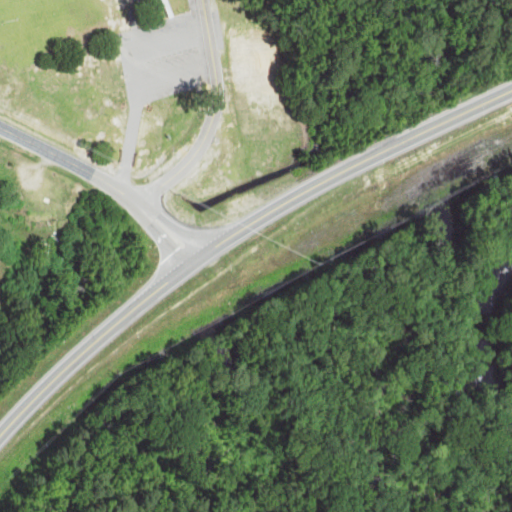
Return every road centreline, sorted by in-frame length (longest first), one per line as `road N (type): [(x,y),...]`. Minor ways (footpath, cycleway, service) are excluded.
road 1 (secondary): [(0,436),(98,341),(235,235),(511,92)]
road 2 (residential): [(0,128),(131,199),(197,261)]
road 3 (residential): [(146,211),(190,163),(218,109),(203,0)]
